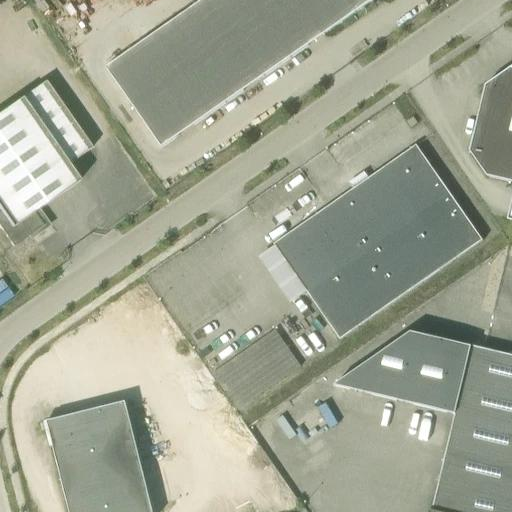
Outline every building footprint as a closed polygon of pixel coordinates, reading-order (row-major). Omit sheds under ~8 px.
[(204,0),(107,68),(163,148),(374,1),(373,0),(204,0)] [(486,86),(470,152),(487,177),(511,182),(505,217),(511,218),(511,68),(486,86)] [(46,81),(0,112),(0,227),(13,247),(43,226),(34,213),(80,181),(68,165),(92,149),(46,81)] [(418,146),(274,245),(341,341),(484,242),(418,146)] [(239,411),(301,367),(276,331),(213,374),(239,411)] [(511,511),(511,355),(487,350),(473,347),(434,511),(430,510),(429,511),(511,511)] [(153,511),(126,402),(47,422),(69,511),(153,511)] [(420,438),(445,443),(447,432),(422,427),(420,438)]
